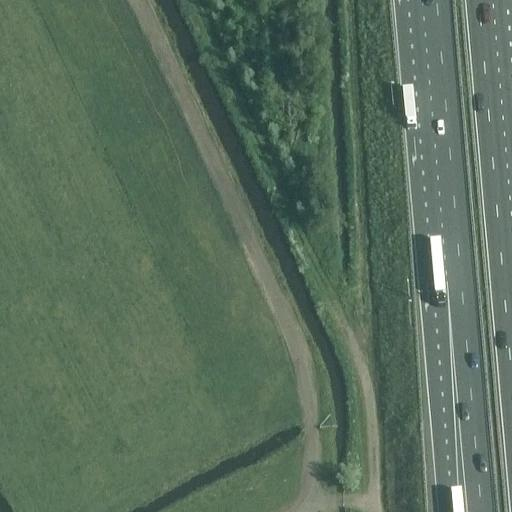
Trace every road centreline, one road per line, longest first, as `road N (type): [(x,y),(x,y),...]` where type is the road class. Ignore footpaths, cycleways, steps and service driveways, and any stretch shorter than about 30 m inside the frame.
road 1 (track): [(199,0),(363,363),(372,501)]
road 2 (track): [(142,0),(296,353),(311,428),(313,500)]
road 3 (motorway): [(429,0),(474,511)]
road 4 (motorway): [(511,301),(485,0)]
